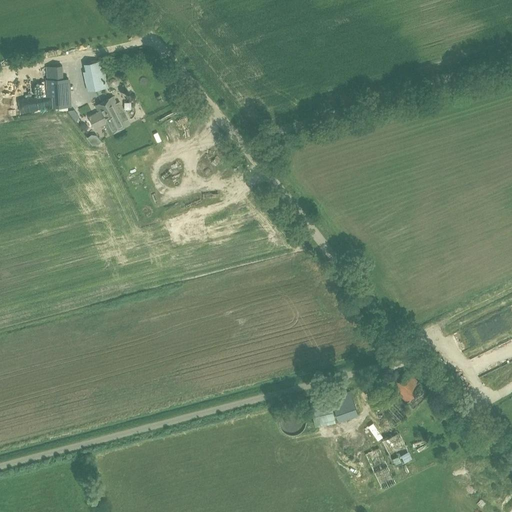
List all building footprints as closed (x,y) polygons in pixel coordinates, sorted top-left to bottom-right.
[(88,92),(108,88),(102,61),(84,65),(85,72),(83,72),(88,92)] [(27,100),(35,98),(29,71),(20,73),(27,100)] [(49,107),(71,106),(69,78),(48,79),(49,107)] [(120,101),(117,103),(113,96),(96,105),(99,111),(96,113),(102,126),(105,124),(111,135),(131,124),(128,118),(120,101)] [(93,145),(102,141),(97,135),(92,134),(88,138),(93,145)] [(418,383),(407,371),(392,386),(396,391),(391,395),(390,394),(377,407),(394,425),(407,412),(398,403),(403,398),(408,403),(407,404),(413,410),(430,393),(419,382),(418,383)] [(309,422),(309,421),(308,419),(308,416),(306,414),(305,412),(303,411),(300,410),(297,409),(295,409),(291,410),(289,412),(287,413),(285,417),(284,419),(284,421),(285,426),(286,428),(287,429),(289,431),(291,432),(293,433),(295,433),(298,433),(300,433),(302,432),(305,430),(306,428),(307,426),(308,424),(309,422)] [(394,467),(413,458),(400,432),(381,441),(394,467)] [(382,489),(396,482),(380,447),(365,454),(382,489)] [(426,467),(432,490),(444,487),(438,464),(426,467)]
